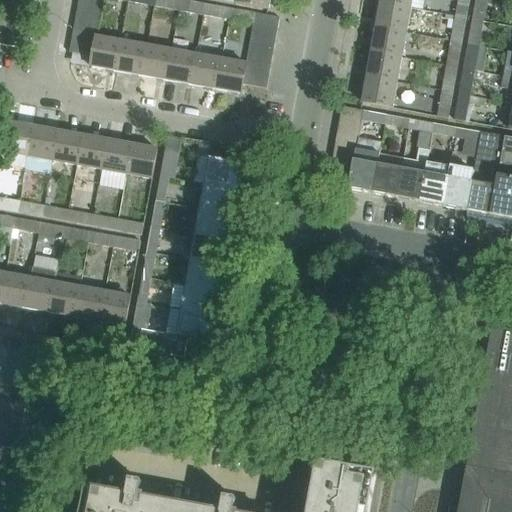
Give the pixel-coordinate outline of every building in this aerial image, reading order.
[(103,10),(104,0),(79,0),(78,6),(103,10)] [(181,1),(176,0),(155,0),(154,7),(179,12),(181,1)] [(235,5),(268,11),(270,0),(235,0),(235,4),(235,5)] [(380,0),(380,5),(411,10),(412,0),(380,0)] [(466,20),(469,0),(458,0),(455,18),(466,20)] [(475,0),(472,21),(483,23),(487,0),(475,0)] [(206,5),(181,1),(179,12),(204,16),(206,5)] [(204,16),(228,21),(231,10),(206,5),(204,16)] [(380,5),(376,30),(406,35),(411,10),(380,5)] [(78,6),(76,18),(101,22),(103,10),(78,6)] [(256,14),(231,10),(228,21),(253,25),(254,25),(256,14)] [(256,14),(254,25),(277,30),(280,19),(256,14)] [(98,34),(101,22),(76,18),(74,30),(98,34)] [(455,18),(451,43),(462,45),(466,20),(455,18)] [(479,48),(483,23),(472,21),(468,45),(479,48)] [(275,42),(277,30),(254,25),(253,25),(251,37),(275,42)] [(74,30),(72,42),(95,46),(97,38),(98,38),(98,34),(74,30)] [(406,35),(376,30),(371,55),(402,60),(406,35)] [(273,53),(275,42),(251,37),(249,49),(273,53)] [(95,46),(93,58),(91,69),(116,73),(122,43),(98,38),(97,38),(95,46)] [(93,58),(95,46),(72,42),(69,54),(72,54),(93,58)] [(147,47),(122,43),(116,73),(141,78),(147,47)] [(451,43),(446,68),(457,71),(462,45),(451,43)] [(468,45),(463,70),(474,72),(479,48),(468,45)] [(141,78),(166,82),(172,52),(147,47),(141,78)] [(271,65),(273,53),(249,49),(247,61),(271,65)] [(190,87),(196,56),(172,52),(166,82),(190,87)] [(371,55),(366,80),(397,85),(402,60),(371,55)] [(190,87),(215,91),(221,60),(196,56),(190,87)] [(246,65),(221,60),(215,91),(241,96),(243,85),(245,73),(246,65)] [(269,77),(271,65),(247,61),(246,65),(245,73),(269,77)] [(446,68),(441,94),(453,96),(457,71),(446,68)] [(463,70),(459,95),(470,97),(474,72),(463,70)] [(266,90),(269,77),(245,73),(243,85),(266,90)] [(511,79),(505,78),(503,92),(511,93),(511,79)] [(397,85),(366,80),(362,104),(393,109),(397,85)] [(441,94),(437,118),(448,120),(453,96),(441,94)] [(454,121),(465,123),(470,97),(459,95),(454,121)] [(342,108),(340,120),(362,124),(364,112),(342,108)] [(370,123),(385,126),(387,116),(371,114),(370,123)] [(400,128),(402,119),(387,116),(385,126),(400,128)] [(362,124),(340,120),(338,132),(359,136),(362,124)] [(432,134),(434,125),(419,122),(417,132),(432,134)] [(2,153),(27,158),(33,127),(7,123),(2,153)] [(449,128),(434,125),(432,134),(448,137),(449,128)] [(57,132),(33,127),(27,158),(52,162),(57,132)] [(464,140),(479,143),(481,134),(466,131),(464,140)] [(83,137),(57,132),(52,162),(77,167),(83,137)] [(338,132),(335,144),(357,148),(359,136),(338,132)] [(467,212),(490,216),(505,138),(481,134),(479,143),(474,173),(467,212)] [(107,141),(83,137),(77,167),(102,172),(107,141)] [(161,177),(170,179),(174,179),(181,140),(168,138),(161,177)] [(490,216),(511,220),(511,139),(505,138),(490,216)] [(102,172),(126,176),(132,145),(107,141),(102,172)] [(357,148),(335,144),(333,156),(354,160),(356,151),(357,152),(357,148)] [(157,150),(132,145),(126,176),(152,181),(157,150)] [(396,199),(419,203),(427,164),(429,151),(418,149),(415,162),(403,160),(396,199)] [(348,191),(372,195),(379,156),(357,152),(356,151),(354,160),(352,172),(348,191)] [(352,172),(354,160),(333,156),(331,168),(352,172)] [(403,160),(379,156),(372,195),(396,199),(403,160)] [(232,163),(220,161),(210,159),(205,185),(238,191),(242,168),(231,166),(232,163)] [(450,168),(427,164),(419,203),(443,208),(450,168)] [(474,173),(450,168),(443,208),(467,212),(474,173)] [(170,179),(161,177),(156,203),(166,204),(170,179)] [(205,185),(201,210),(233,216),(238,191),(205,185)] [(19,203),(0,199),(0,210),(17,214),(19,203)] [(44,207),(19,203),(17,214),(42,218),(44,207)] [(156,203),(151,228),(161,230),(166,204),(156,203)] [(42,218),(67,223),(69,212),(44,207),(42,218)] [(201,210),(196,236),(228,241),(233,216),(201,210)] [(93,216),(69,212),(67,223),(91,227),(93,216)] [(16,219),(0,216),(0,227),(14,230),(16,219)] [(91,227),(116,232),(118,221),(93,216),(91,227)] [(41,224),(16,219),(14,230),(39,235),(41,224)] [(144,225),(118,221),(116,232),(142,237),(144,225)] [(39,235),(63,239),(65,228),(41,224),(39,235)] [(90,233),(65,228),(63,239),(88,244),(90,233)] [(161,230),(151,228),(147,253),(156,255),(161,230)] [(88,244),(113,248),(115,237),(90,233),(88,244)] [(196,236),(191,261),(224,267),(228,241),(196,236)] [(141,242),(115,237),(113,248),(139,253),(141,242)] [(152,280),(156,255),(147,253),(142,279),(152,280)] [(191,261),(187,287),(219,292),(224,267),(191,261)] [(33,269),(31,280),(25,310),(50,315),(56,284),(58,273),(33,269)] [(5,275),(0,300),(0,305),(25,310),(31,280),(5,275)] [(147,305),(152,280),(142,279),(138,304),(147,305)] [(56,284),(50,315),(74,319),(80,289),(56,284)] [(187,287),(182,312),(215,317),(219,292),(187,287)] [(74,319),(101,324),(107,293),(80,289),(74,319)] [(107,293),(101,324),(125,328),(131,298),(107,293)] [(133,329),(147,332),(152,306),(147,305),(138,304),(133,329)] [(215,317),(182,312),(177,337),(175,337),(174,340),(175,340),(172,357),(184,359),(188,340),(199,342),(199,339),(210,341),(215,317)] [(511,511),(511,316),(495,313),(458,511),(511,511)] [(143,352),(147,332),(133,329),(129,349),(143,352)] [(162,335),(147,332),(143,352),(160,355),(163,338),(161,338),(162,335)] [(160,355),(172,357),(175,340),(174,340),(175,337),(162,335),(161,338),(163,338),(160,355)] [(15,405),(22,407),(24,395),(17,394),(15,405)] [(0,455),(13,458),(21,411),(0,407),(0,455)] [(122,495),(113,494),(84,489),(80,511),(370,511),(377,476),(318,465),(309,511),(305,511),(304,511),(234,511),(236,501),(216,497),(212,511),(200,510),(162,503),(147,500),(150,485),(129,482),(127,492),(123,492),(122,495)]
